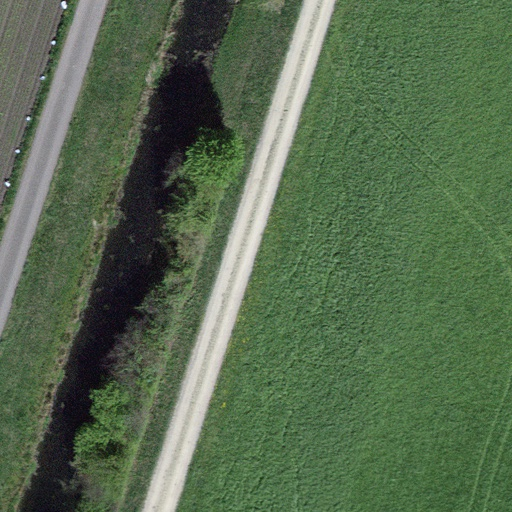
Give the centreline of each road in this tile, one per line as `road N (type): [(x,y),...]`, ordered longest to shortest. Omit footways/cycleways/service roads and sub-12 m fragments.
road 1 (track): [(319,0),(153,511)]
road 2 (track): [(0,276),(87,0)]
